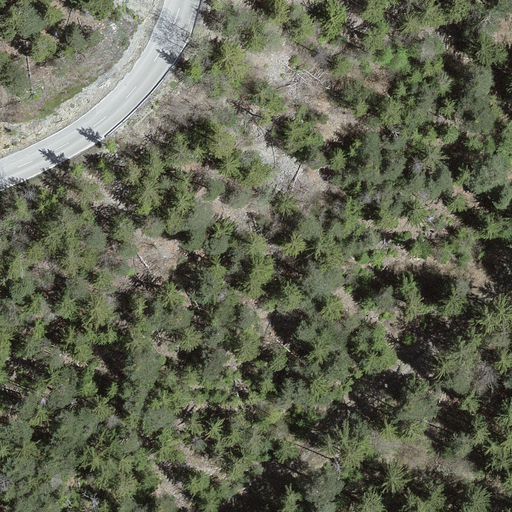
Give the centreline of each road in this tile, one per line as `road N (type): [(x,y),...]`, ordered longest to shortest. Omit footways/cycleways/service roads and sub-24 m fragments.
road 1 (track): [(234,511),(511,273)]
road 2 (tertiary): [(176,0),(165,40),(117,106),(76,139),(0,174)]
